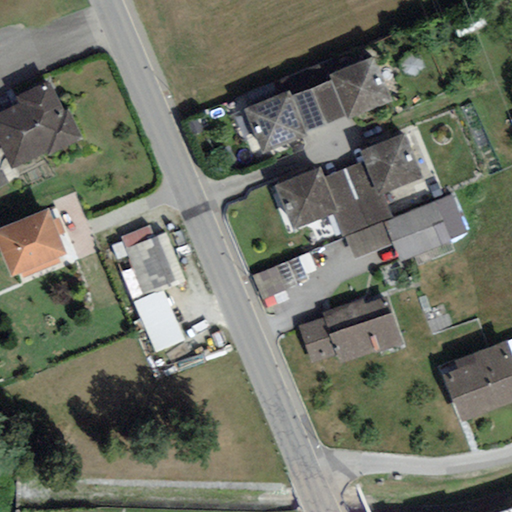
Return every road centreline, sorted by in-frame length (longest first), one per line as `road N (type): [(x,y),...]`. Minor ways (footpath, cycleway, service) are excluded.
road 1 (secondary): [(320,511),(109,0)]
road 2 (track): [(511,457),(299,460)]
road 3 (unknown): [(192,197),(381,123)]
